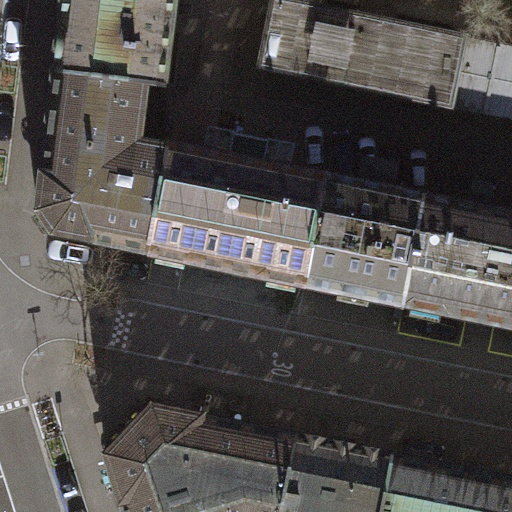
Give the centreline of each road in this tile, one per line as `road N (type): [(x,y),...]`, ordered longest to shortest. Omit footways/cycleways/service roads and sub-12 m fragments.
road 1 (residential): [(0,296),(511,404)]
road 2 (residential): [(40,511),(0,380)]
